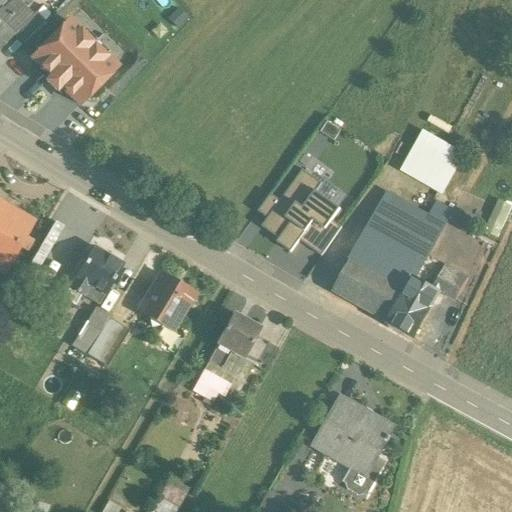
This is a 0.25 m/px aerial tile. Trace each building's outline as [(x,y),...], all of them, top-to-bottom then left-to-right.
[(0,0),(0,8),(2,10),(12,0),(0,0)] [(13,0),(12,0),(2,10),(11,18),(5,24),(15,34),(33,16),(24,7),(22,8),(13,0)] [(13,0),(22,8),(24,7),(34,0),(13,0)] [(78,106),(115,69),(103,57),(107,54),(84,32),(80,35),(69,23),(32,61),(50,79),(46,82),(56,92),(60,88),(78,106)] [(0,49),(2,47),(2,46),(15,34),(5,24),(0,28),(0,49)] [(445,189),(469,147),(426,123),(402,166),(445,189)] [(268,218),(261,227),(279,240),(277,244),(291,254),(300,241),(322,257),(341,229),(331,224),(338,212),(324,201),(328,191),(301,173),(279,202),(268,218)] [(259,212),(268,218),(279,202),(271,196),(259,212)] [(428,218),(401,204),(387,196),(374,218),(415,240),(428,218)] [(511,200),(502,196),(488,226),(501,232),(511,207),(511,200)] [(30,222),(0,204),(0,272),(0,273),(30,222)] [(428,218),(415,240),(431,249),(450,216),(434,208),(428,218)] [(415,240),(374,218),(365,235),(407,259),(421,267),(431,249),(415,240)] [(407,259),(365,235),(351,259),(394,282),(407,259)] [(109,259),(93,249),(69,289),(98,307),(122,267),(117,264),(119,262),(110,257),(109,259)] [(394,282),(351,259),(332,292),(388,323),(404,296),(405,296),(409,290),(403,287),(394,282)] [(421,267),(407,259),(394,282),(403,287),(406,282),(412,285),(421,267)] [(451,271),(443,267),(439,275),(447,279),(451,271)] [(447,279),(439,275),(432,288),(455,301),(466,280),(451,271),(447,279)] [(194,296),(160,276),(138,311),(149,318),(162,326),(172,332),(194,296)] [(412,285),(406,282),(403,287),(409,290),(412,285)] [(388,323),(388,324),(413,338),(436,296),(426,290),(418,303),(405,296),(404,296),(388,323)] [(94,311),(72,347),(86,356),(107,323),(108,320),(94,311)] [(259,329),(232,315),(216,344),(216,345),(207,361),(209,362),(221,369),(230,352),(242,359),(243,358),(259,329)] [(162,326),(149,318),(152,328),(162,326)] [(242,359),(230,352),(221,369),(243,381),(244,382),(254,364),(243,358),(242,359)] [(221,369),(209,362),(203,372),(237,392),(243,381),(221,369)] [(394,430),(340,399),(313,445),(367,476),(387,443),(388,443),(391,439),(390,438),(394,430)] [(165,479),(152,511),(176,511),(187,487),(165,479)] [(296,511),(298,508),(269,491),(257,511),(296,511)]
